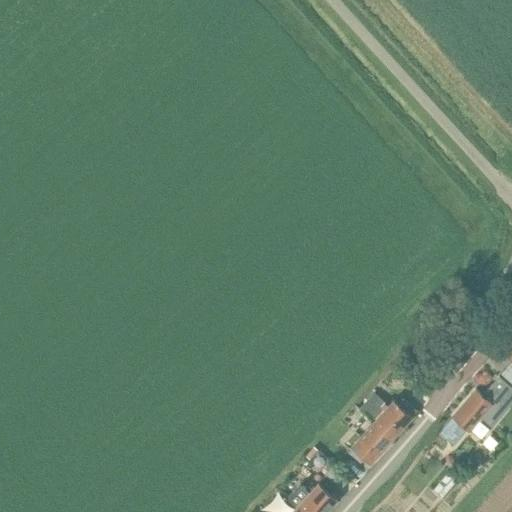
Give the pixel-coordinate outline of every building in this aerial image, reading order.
[(511,347),(507,353),(511,357),(511,362),(502,374),(511,383),(511,347)] [(492,426),(511,401),(511,387),(499,377),(482,396),(475,390),(453,416),(454,417),(440,433),(455,445),(468,429),(469,430),(481,416),(492,426)] [(374,392),(359,409),(373,422),(392,439),(413,416),(412,415),(417,410),(403,398),(399,403),(394,399),(388,405),(374,392)] [(356,432),(347,442),(351,446),(347,450),(360,461),(364,457),(370,463),(392,440),(392,439),(373,422),(360,436),(356,432)] [(342,488),(349,480),(333,465),(326,473),(342,488)] [(287,496),(292,501),(304,511),(325,511),(337,499),(319,482),(310,492),(299,483),(287,496)] [(304,511),(292,501),(282,511),(304,511)]
